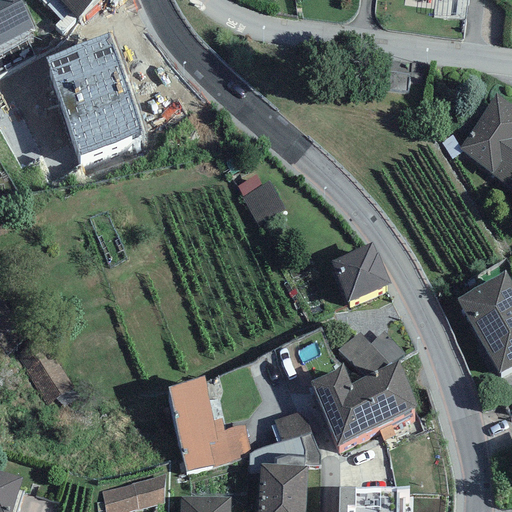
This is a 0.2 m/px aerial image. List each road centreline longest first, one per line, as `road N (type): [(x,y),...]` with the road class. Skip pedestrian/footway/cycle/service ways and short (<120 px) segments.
road 1 (tertiary): [(479,511),(465,418),(406,273),(350,197),(180,42),(155,0)]
road 2 (residential): [(511,63),(281,32),(207,0)]
